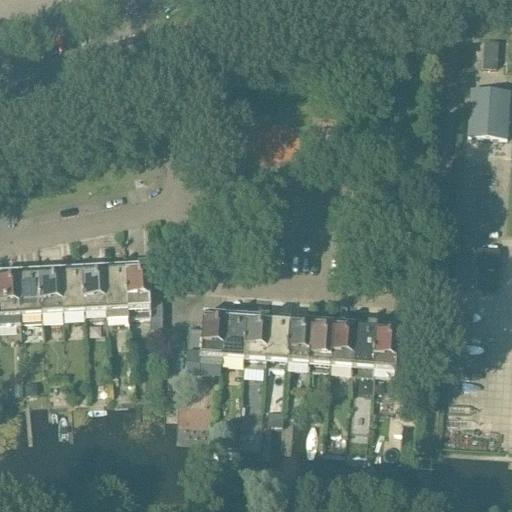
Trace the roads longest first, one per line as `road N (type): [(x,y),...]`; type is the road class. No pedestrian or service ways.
road 1 (residential): [(187,205),(213,279),(398,294),(402,249),(384,222),(218,208)]
road 2 (tertiary): [(142,56),(371,0)]
road 3 (residential): [(0,246),(187,205)]
road 4 (residential): [(187,205),(142,56)]
road 5 (tertiary): [(0,107),(142,56)]
road 6 (unclassified): [(0,40),(120,0)]
